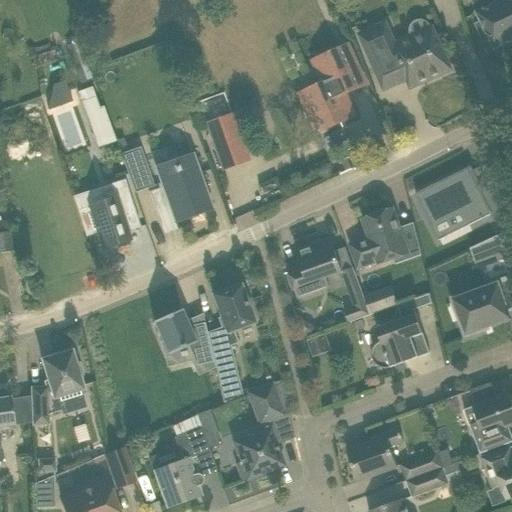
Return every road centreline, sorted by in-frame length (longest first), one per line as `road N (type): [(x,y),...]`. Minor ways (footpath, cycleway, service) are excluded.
road 1 (residential): [(0,329),(113,296),(511,107)]
road 2 (residential): [(511,350),(306,425),(320,494)]
